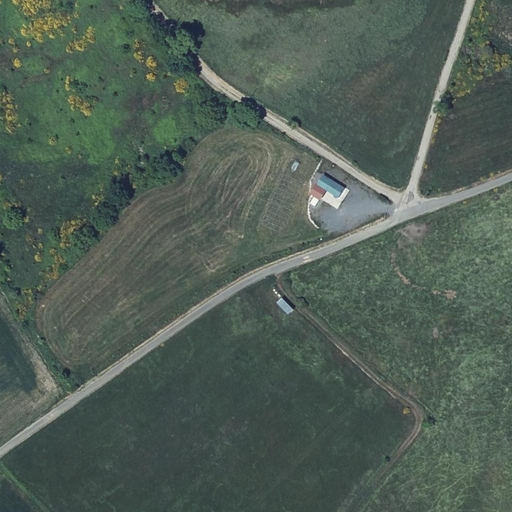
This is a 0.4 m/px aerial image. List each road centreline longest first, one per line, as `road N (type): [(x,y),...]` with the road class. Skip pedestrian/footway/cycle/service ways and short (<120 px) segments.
road 1 (unclassified): [(0,452),(236,288),(410,215)]
road 2 (track): [(410,215),(199,65),(146,0)]
road 3 (unclassified): [(410,215),(470,0)]
